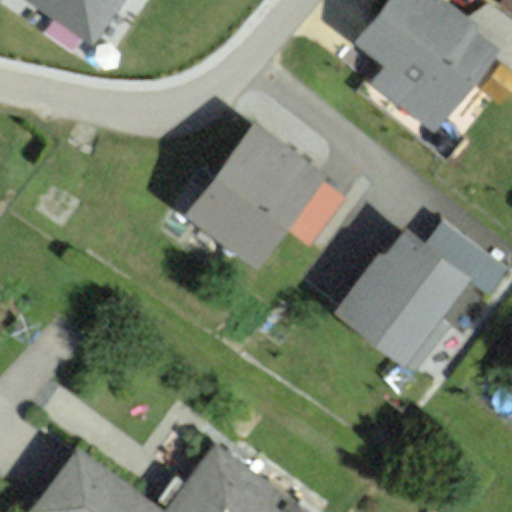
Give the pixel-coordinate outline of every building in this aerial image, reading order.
[(29,0),(95,45),(125,0),(29,0)] [(432,0),(389,0),(354,45),(383,68),(371,83),(435,134),(501,51),(468,28),(432,0)] [(511,19),(486,2),(468,28),(501,51),(511,58),(511,19)] [(257,129),(188,218),(260,274),(291,234),(313,251),(351,202),(257,129)] [(511,272),(446,223),(428,248),(476,283),(495,298),(511,274),(511,272)] [(428,248),(410,235),(391,260),(378,251),(331,314),(409,373),(476,283),(428,248)] [(291,511),(210,454),(168,511),(80,449),(34,511),(291,511)]
